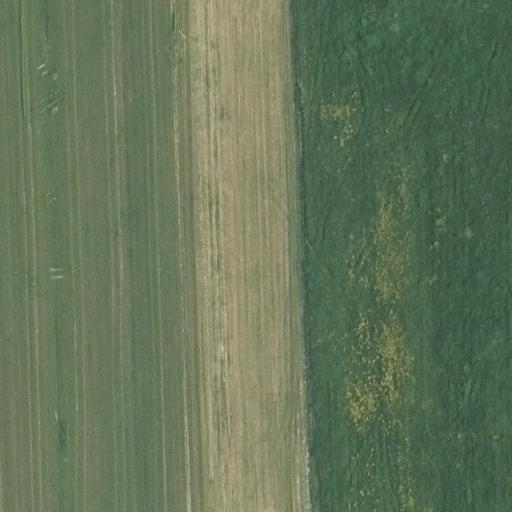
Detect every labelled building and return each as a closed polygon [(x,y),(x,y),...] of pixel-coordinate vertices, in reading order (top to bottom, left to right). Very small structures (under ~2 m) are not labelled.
[(26,28),(25,0),(0,0),(0,27),(25,27),(25,28),(26,28)] [(53,0),(25,0),(26,28),(43,28),(43,26),(54,26),(53,0)] [(80,0),(53,0),(54,26),(81,25),(80,0)] [(109,0),(80,0),(81,25),(110,24),(109,0)] [(123,0),(123,9),(142,11),(140,37),(152,38),(152,39),(155,39),(155,37),(170,38),(172,22),(173,10),(173,0),(123,0)] [(484,68),(462,75),(475,117),(479,116),(480,119),(495,115),(494,111),(499,110),(491,83),(503,79),(495,54),(481,59),(484,68)] [(437,73),(423,77),(431,102),(443,98),(452,125),(475,117),(462,75),(440,82),(437,73)] [(151,104),(109,105),(110,132),(152,130),(151,104)] [(0,106),(0,148),(6,149),(9,106),(8,106),(8,107),(0,106)] [(9,106),(6,149),(37,151),(40,109),(28,108),(28,107),(9,106)] [(87,120),(78,121),(78,133),(88,132),(87,120)] [(152,130),(110,132),(111,157),(153,155),(152,130)] [(88,132),(78,133),(79,145),(88,144),(88,132)] [(153,155),(111,157),(112,182),(154,180),(153,155)] [(89,171),(79,171),(80,183),(90,183),(89,171)] [(4,172),(4,181),(16,182),(16,172),(4,172)] [(154,180),(112,182),(113,207),(155,206),(154,180)] [(459,222),(480,220),(480,218),(479,213),(511,211),(511,209),(510,209),(510,204),(511,204),(511,203),(511,202),(511,180),(501,182),(501,181),(487,182),(487,184),(473,185),(474,196),(456,198),(459,222)] [(90,183),(80,183),(80,195),(90,195),(90,183)] [(364,184),(352,186),(354,196),(365,194),(364,184)] [(352,186),(340,188),(342,198),(354,196),(352,186)] [(323,191),(311,193),(313,202),(325,200),(323,191)] [(311,193),(300,195),(301,204),(313,202),(311,193)] [(155,206),(113,207),(114,233),(156,232),(155,206)] [(90,208),(81,208),(81,220),(91,220),(90,208)] [(386,226),(365,232),(375,269),(397,263),(386,226)] [(365,232),(345,238),(356,274),(375,269),(365,232)] [(345,238),(325,243),(336,280),(356,274),(345,238)] [(325,243),(304,250),(314,286),(336,280),(325,243)] [(10,253),(10,263),(22,263),(22,254),(10,253)] [(22,254),(22,263),(34,264),(34,254),(22,254)] [(1,294),(0,332),(20,332),(21,294),(1,294)] [(21,294),(20,332),(43,333),(44,294),(21,294)]
